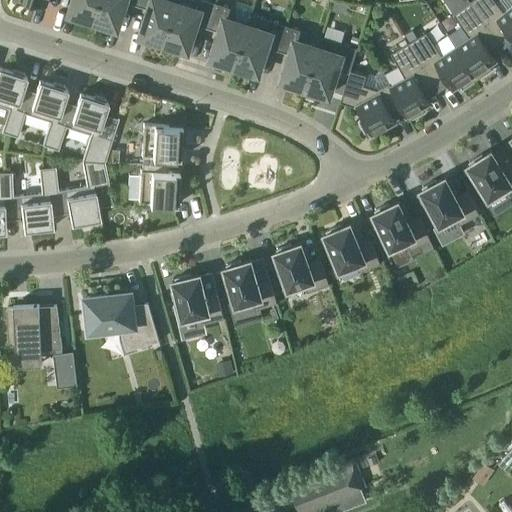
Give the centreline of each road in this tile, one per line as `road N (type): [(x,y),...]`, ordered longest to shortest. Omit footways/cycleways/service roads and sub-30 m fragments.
road 1 (residential): [(344,187),(141,249),(0,266)]
road 2 (residential): [(0,31),(253,110)]
road 3 (residential): [(511,91),(344,187)]
road 4 (residential): [(344,187),(318,142),(253,110)]
